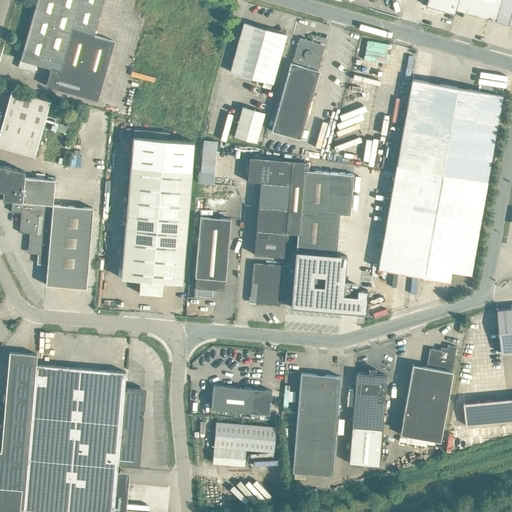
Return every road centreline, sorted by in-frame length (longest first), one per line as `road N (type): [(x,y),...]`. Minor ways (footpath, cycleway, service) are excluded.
road 1 (unclassified): [(175,335),(341,342),(483,298)]
road 2 (unknown): [(340,451),(341,342),(362,169)]
road 3 (unclassified): [(511,63),(288,0)]
road 4 (unknown): [(145,326),(142,295),(112,284),(107,268),(113,133)]
road 5 (unclassified): [(0,269),(27,313),(175,335)]
road 6 (unclassified): [(186,511),(175,335)]
road 7 (unclassified): [(483,298),(511,148)]
road 8 (unknown): [(382,136),(414,0)]
road 9 (unknown): [(345,16),(314,139)]
